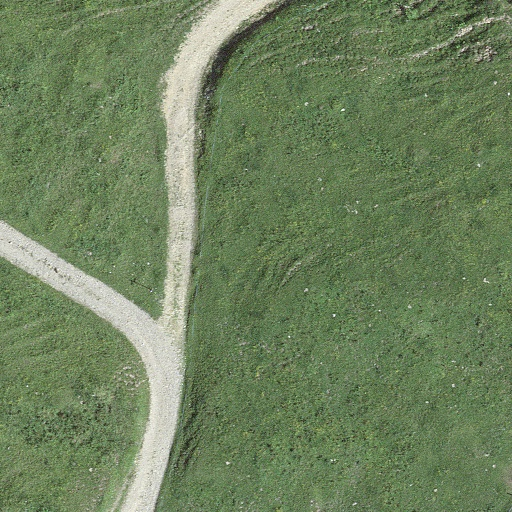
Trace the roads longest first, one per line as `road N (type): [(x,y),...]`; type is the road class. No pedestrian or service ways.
road 1 (track): [(256,0),(191,63),(173,323),(162,354)]
road 2 (track): [(162,354),(90,287),(0,239)]
road 3 (track): [(162,354),(165,419),(142,511)]
